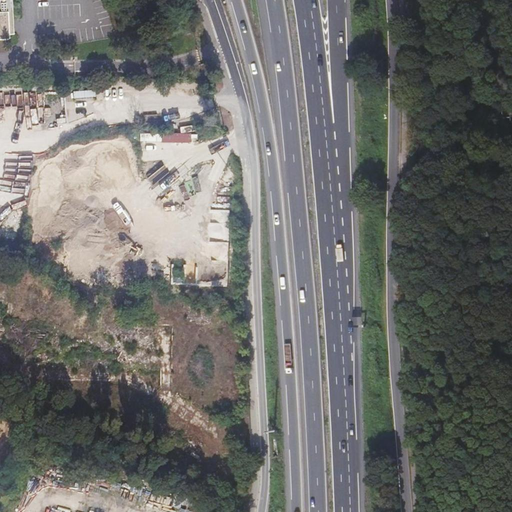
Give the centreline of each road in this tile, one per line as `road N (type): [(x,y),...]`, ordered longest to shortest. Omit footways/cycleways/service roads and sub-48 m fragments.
road 1 (tertiary): [(207,0),(236,82),(246,141),(258,511)]
road 2 (trunk): [(232,0),(268,151),(293,511)]
road 3 (trunk): [(268,0),(301,303),(311,511)]
road 4 (tertiary): [(407,511),(391,284),(391,0)]
road 5 (trunk): [(337,327),(303,0)]
road 6 (trunk): [(337,327),(335,0)]
road 7 (trunk): [(339,511),(337,327)]
